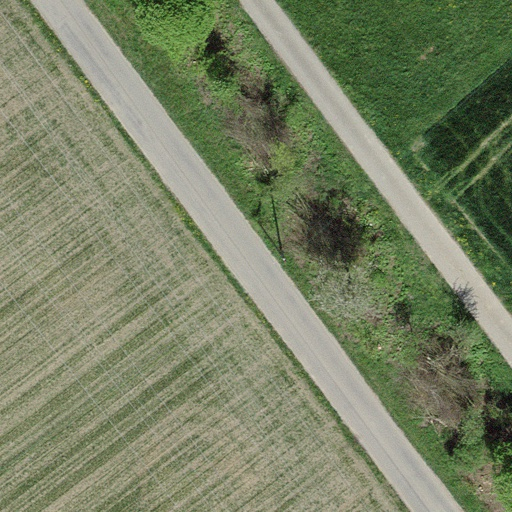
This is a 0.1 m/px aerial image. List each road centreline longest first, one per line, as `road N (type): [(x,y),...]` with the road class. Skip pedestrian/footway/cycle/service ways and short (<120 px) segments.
road 1 (unclassified): [(425,511),(43,0)]
road 2 (track): [(259,0),(511,338)]
